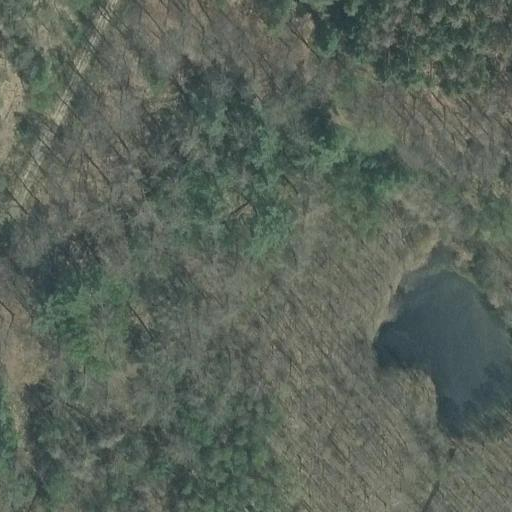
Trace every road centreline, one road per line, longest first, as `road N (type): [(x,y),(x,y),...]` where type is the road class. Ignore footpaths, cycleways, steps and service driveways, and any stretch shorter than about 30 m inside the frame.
road 1 (track): [(117,1),(511,129)]
road 2 (track): [(118,0),(0,244)]
